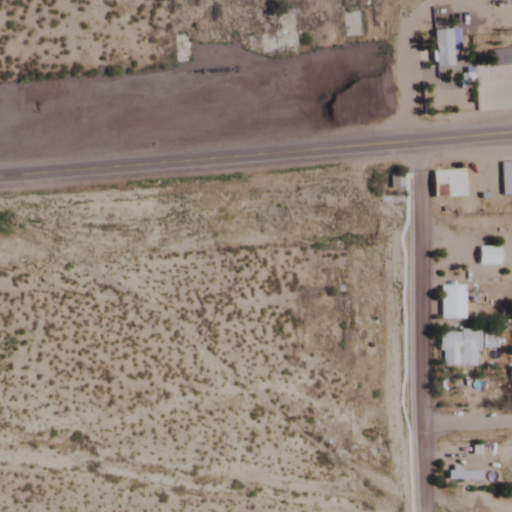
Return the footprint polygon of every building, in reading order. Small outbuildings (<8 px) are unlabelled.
[(295,49),(293,11),(257,13),(259,37),(246,38),(247,52),(295,49)] [(511,13),(491,13),(491,32),(511,31),(511,13)] [(431,31),(431,67),(450,67),(450,31),(431,31)] [(511,49),(487,53),(489,69),(511,66),(511,49)] [(511,195),(511,162),(498,162),(498,196),(511,195)] [(430,198),(461,198),(461,170),(430,170),(430,198)] [(387,175),(387,189),(401,189),(401,175),(387,175)] [(496,266),(496,247),(475,247),(475,266),(496,266)] [(437,320),(462,320),(462,286),(437,286),(437,320)] [(475,366),(475,331),(436,332),(437,366),(475,366)] [(477,470),(444,470),(444,481),(477,481),(477,470)]
